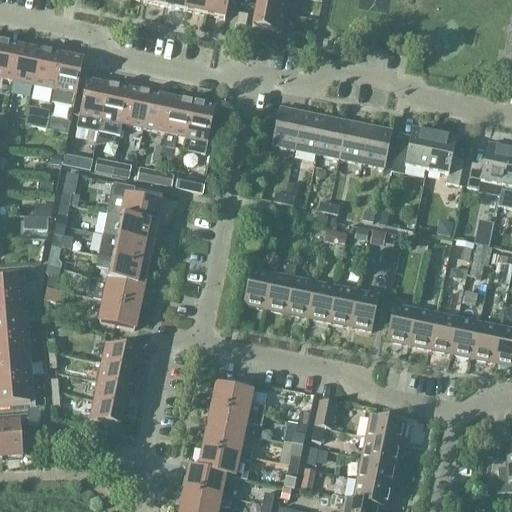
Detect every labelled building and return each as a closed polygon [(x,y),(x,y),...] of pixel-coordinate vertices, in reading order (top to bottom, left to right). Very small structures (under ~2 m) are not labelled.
[(164,9),(165,0),(144,0),(144,5),(164,9)] [(184,13),(186,0),(165,0),(164,9),(184,13)] [(204,17),(207,0),(186,0),(184,13),(204,17)] [(228,0),(207,0),(204,17),(224,21),(228,0)] [(250,0),(240,0),(239,7),(249,9),(250,0)] [(286,17),(288,0),(257,0),(255,10),(286,17)] [(281,36),(286,17),(255,10),(251,30),(281,36)] [(247,17),(237,15),(235,26),(245,28),(247,17)] [(53,93),(63,45),(42,41),(39,52),(39,53),(32,88),(53,93)] [(339,57),(342,44),(327,41),(324,54),(339,57)] [(271,57),(282,59),(285,44),(274,42),(271,57)] [(0,81),(11,84),(18,48),(0,44),(0,81)] [(85,50),(63,45),(53,93),(75,97),(85,50)] [(39,53),(39,52),(18,48),(11,84),(32,88),(39,53)] [(100,123),(107,87),(86,83),(75,131),(97,135),(99,123),(100,123)] [(121,128),(128,92),(107,87),(100,123),(121,128)] [(142,132),(150,96),(128,92),(121,128),(142,132)] [(163,137),(171,101),(150,96),(142,132),(163,137)] [(185,141),(192,105),(171,101),(163,137),(160,150),(174,152),(176,139),(185,141)] [(214,110),(192,105),(185,141),(207,146),(214,110)] [(293,153),(301,116),(278,111),(270,148),(293,153)] [(316,158),(324,120),(301,116),(293,153),(316,158)] [(48,123),(46,132),(58,135),(67,137),(69,124),(49,119),(48,123)] [(337,162),(345,125),(324,120),(316,158),(337,162)] [(360,167),(368,129),(345,125),(337,162),(360,167)] [(391,134),(368,129),(360,167),(383,172),(391,134)] [(425,174),(433,135),(412,131),(407,153),(395,150),(390,175),(403,178),(404,170),(425,174)] [(455,140),(433,135),(425,174),(446,178),(445,186),(458,189),(463,164),(451,162),(455,140)] [(471,166),(465,191),(478,193),(478,195),(499,200),(501,190),(509,151),(487,147),(483,168),(471,166)] [(499,200),(497,210),(507,212),(511,212),(511,151),(509,151),(501,190),(499,200)] [(92,164),(69,158),(67,169),(89,174),(92,164)] [(98,161),(95,173),(111,176),(113,165),(98,161)] [(113,165),(111,176),(127,179),(129,168),(113,165)] [(153,187),(156,173),(138,170),(136,183),(153,187)] [(173,177),(156,173),(153,187),(170,190),(173,177)] [(76,178),(66,176),(64,187),(69,188),(74,186),(76,178)] [(204,185),(178,180),(175,192),(202,197),(204,185)] [(113,187),(107,217),(156,227),(160,206),(132,200),(134,192),(113,187)] [(61,194),(59,208),(68,210),(71,196),(61,194)] [(284,197),(274,195),(272,205),(282,207),(284,197)] [(292,209),(294,199),(284,197),(282,207),(292,209)] [(329,207),(319,204),(317,214),(326,216),(329,207)] [(338,209),(329,207),(326,216),(336,218),(338,209)] [(64,231),(68,210),(59,208),(54,229),(64,231)] [(373,216),(363,214),(361,223),(371,226),(373,216)] [(151,249),(156,227),(107,217),(103,239),(151,249)] [(384,229),(396,232),(398,224),(386,221),(384,229)] [(62,238),(64,231),(54,229),(50,250),(60,253),(60,250),(74,253),(76,241),(62,238)] [(371,234),(368,246),(382,249),(384,236),(385,234),(371,232),(371,234)] [(511,237),(493,233),(490,250),(508,254),(511,237)] [(147,270),(151,249),(103,239),(98,260),(147,270)] [(57,263),(60,253),(50,250),(45,271),(59,274),(61,266),(57,263)] [(489,255),(472,252),(468,273),(485,276),(489,255)] [(264,313),(271,277),(262,275),(264,262),(247,258),(244,272),(250,273),(242,308),(264,313)] [(511,262),(511,261),(498,258),(495,267),(510,270),(511,262)] [(142,291),(147,270),(98,260),(96,271),(110,274),(108,284),(142,291)] [(285,317),(293,281),(295,269),(284,266),(282,279),(271,277),(264,313),(285,317)] [(56,292),(59,274),(45,271),(45,276),(48,280),(45,293),(64,297),(65,294),(56,292)] [(0,409),(26,408),(15,275),(0,276),(0,409)] [(306,322),(314,285),(293,281),(285,317),(306,322)] [(138,313),(142,291),(108,284),(104,305),(138,313)] [(327,326),(335,290),(314,285),(306,322),(327,326)] [(349,330),(356,294),(335,290),(327,326),(349,330)] [(62,308),(64,297),(45,293),(43,303),(62,308)] [(378,299),(356,294),(349,330),(370,335),(378,299)] [(134,334),(138,313),(104,305),(99,327),(134,334)] [(407,349),(415,313),(393,308),(385,344),(407,349)] [(428,353),(436,317),(415,313),(407,349),(428,353)] [(450,358),(457,321),(436,317),(428,353),(450,358)] [(471,362),(478,326),(457,321),(450,358),(471,362)] [(492,366),(499,330),(478,326),(471,362),(492,366)] [(511,332),(499,330),(492,366),(511,370),(511,332)] [(54,356),(53,342),(46,342),(47,356),(54,356)] [(105,347),(101,366),(131,373),(135,353),(105,347)] [(54,356),(47,356),(48,370),(56,370),(54,356)] [(127,391),(131,373),(101,366),(97,385),(127,391)] [(58,396),(57,382),(49,382),(50,397),(58,396)] [(123,410),(127,391),(97,385),(93,404),(123,410)] [(213,388),(209,409),(262,420),(264,410),(245,406),(247,395),(213,388)] [(58,396),(50,397),(51,412),(59,411),(58,396)] [(119,430),(123,410),(93,404),(89,423),(119,430)] [(317,405),(312,430),(328,433),(333,408),(317,405)] [(260,429),(262,420),(209,409),(205,429),(239,436),(241,426),(260,429)] [(38,417),(34,414),(29,414),(25,419),(26,424),(30,428),(36,427),(39,422),(38,417)] [(298,414),(296,426),(306,429),(309,416),(298,414)] [(368,419),(363,441),(399,448),(404,427),(368,419)] [(16,421),(0,422),(0,463),(27,461),(25,437),(21,438),(21,428),(16,428),(16,421)] [(302,449),(306,429),(296,426),(294,436),(293,435),(290,447),(302,449)] [(236,448),(239,436),(205,429),(201,450),(250,460),(252,451),(236,448)] [(328,434),(328,433),(312,430),(312,431),(313,431),(311,438),(321,440),(322,433),(328,434)] [(394,469),(399,448),(363,441),(358,462),(394,469)] [(511,443),(507,444),(509,470),(497,471),(499,496),(511,494),(511,443)] [(298,470),(302,449),(290,447),(288,459),(289,459),(287,468),(298,470)] [(246,483),(250,460),(201,450),(196,471),(221,476),(221,478),(246,483)] [(317,452),(308,450),(305,466),(314,468),(317,452)] [(390,490),(394,469),(358,462),(353,483),(390,490)] [(218,489),(221,478),(221,476),(196,471),(186,468),(181,490),(231,500),(232,491),(218,489)] [(293,492),(298,470),(287,468),(285,480),(284,480),(282,489),(293,492)] [(315,474),(303,471),(299,491),(311,494),(315,474)] [(383,511),(385,511),(390,490),(353,483),(349,503),(378,509),(377,511),(383,511)] [(290,491),(281,489),(279,501),(288,503),(290,491)] [(228,510),(231,500),(181,490),(177,511),(213,511),(214,507),(228,510)] [(262,496),(260,506),(271,509),(273,498),(262,496)] [(376,511),(377,511),(378,509),(349,503),(343,501),(343,500),(331,498),(329,508),(339,511),(338,511),(376,511)] [(490,511),(489,499),(473,500),(473,511),(490,511)] [(318,511),(320,505),(296,502),(294,511),(318,511)]
